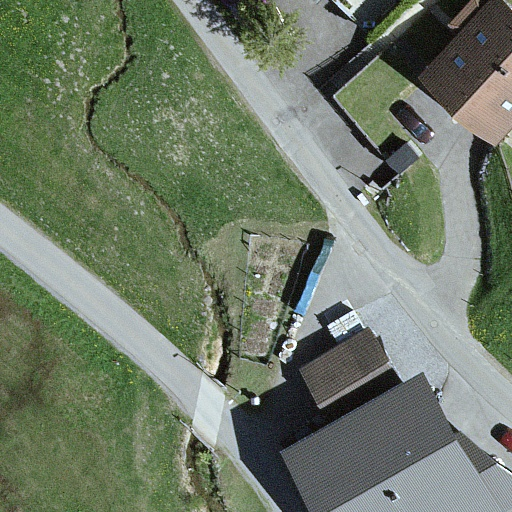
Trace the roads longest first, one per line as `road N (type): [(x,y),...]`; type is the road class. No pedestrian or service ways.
road 1 (residential): [(511,403),(450,342),(191,0)]
road 2 (residential): [(0,240),(168,369),(222,422)]
